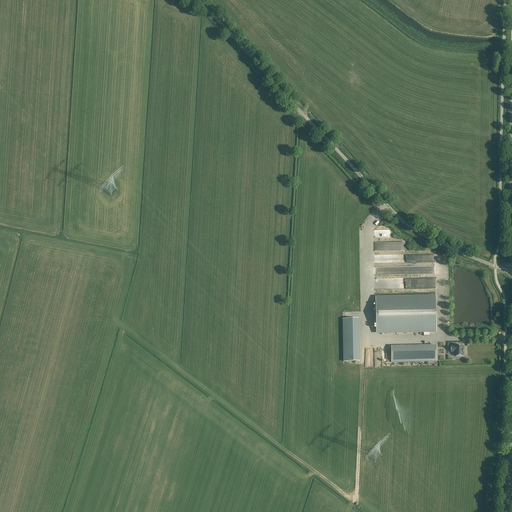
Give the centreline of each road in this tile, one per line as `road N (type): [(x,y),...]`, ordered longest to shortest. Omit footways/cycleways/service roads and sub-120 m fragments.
road 1 (unclassified): [(511,270),(403,222),(192,0)]
road 2 (track): [(368,342),(356,504)]
